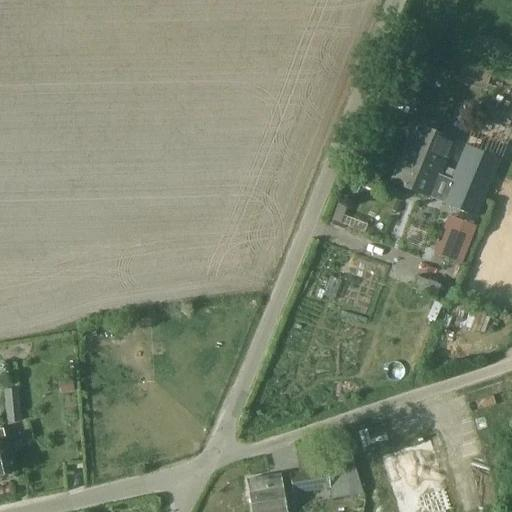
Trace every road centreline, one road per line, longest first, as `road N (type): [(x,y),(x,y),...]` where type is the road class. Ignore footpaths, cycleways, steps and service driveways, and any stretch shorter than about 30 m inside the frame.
road 1 (residential): [(204,467),(393,0)]
road 2 (residential): [(204,467),(511,362)]
road 3 (residential): [(31,511),(204,467)]
